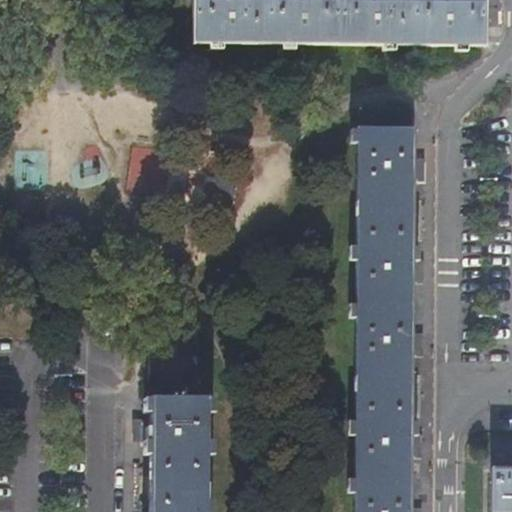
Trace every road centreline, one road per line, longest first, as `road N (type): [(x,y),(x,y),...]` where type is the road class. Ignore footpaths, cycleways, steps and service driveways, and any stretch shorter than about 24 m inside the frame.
road 1 (residential): [(511,41),(442,121),(441,394)]
road 2 (residential): [(95,511),(96,377),(61,353),(33,360),(23,377),(22,511)]
